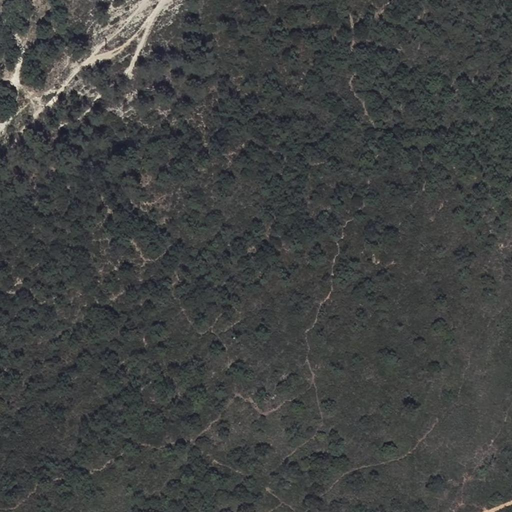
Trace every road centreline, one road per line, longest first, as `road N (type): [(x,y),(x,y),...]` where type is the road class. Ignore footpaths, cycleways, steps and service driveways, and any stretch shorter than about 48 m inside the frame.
road 1 (track): [(150,18),(124,45),(82,65),(0,163)]
road 2 (track): [(162,0),(126,73),(39,150)]
